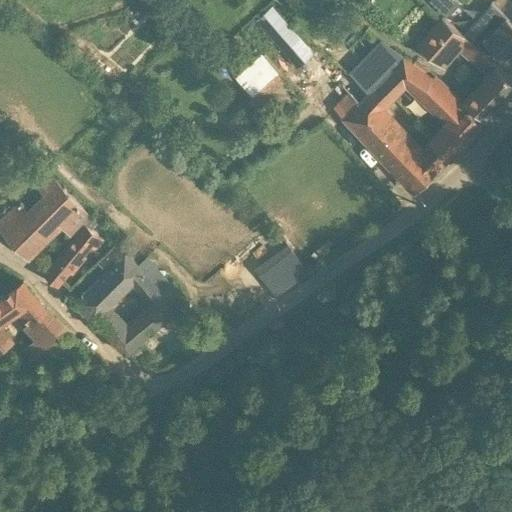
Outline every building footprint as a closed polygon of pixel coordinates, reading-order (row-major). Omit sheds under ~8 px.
[(431,0),(449,14),(460,1),(458,0),(431,0)] [(328,28),(343,15),(335,6),(320,20),(328,28)] [(511,51),(511,22),(506,17),(505,17),(493,6),(483,17),(495,28),(483,41),(504,60),(511,51)] [(271,7),(255,22),(295,66),(311,52),(271,7)] [(484,118),(511,89),(511,79),(470,40),(448,23),(442,17),(417,46),(445,68),(459,51),(487,75),(464,99),(484,118)] [(382,43),(351,73),(360,83),(385,108),(405,88),(442,123),(421,146),(441,165),(482,121),(434,76),(432,77),(403,57),(382,43)] [(261,54),(236,77),(251,94),(276,71),(261,54)] [(385,108),(360,83),(350,93),(335,107),(415,192),(441,165),(421,146),(385,108)] [(0,155),(14,142),(8,136),(0,143),(0,155)] [(62,214),(75,230),(76,230),(92,217),(61,185),(29,214),(20,203),(0,220),(0,228),(23,252),(62,214)] [(255,214),(248,208),(242,213),(249,220),(255,214)] [(91,245),(97,251),(113,237),(92,217),(76,230),(75,230),(70,235),(74,239),(45,273),(56,284),(69,269),(73,272),(85,258),(82,255),(91,245)] [(75,301),(125,351),(175,309),(119,243),(113,237),(97,251),(102,256),(96,262),(97,262),(99,261),(108,270),(75,301)] [(308,271),(291,249),(259,273),(275,295),(308,271)] [(22,350),(35,366),(72,335),(36,297),(23,281),(0,297),(0,349),(11,341),(0,326),(0,321),(16,310),(27,322),(21,327),(33,340),(22,350)] [(173,300),(181,294),(172,283),(164,289),(173,300)]
